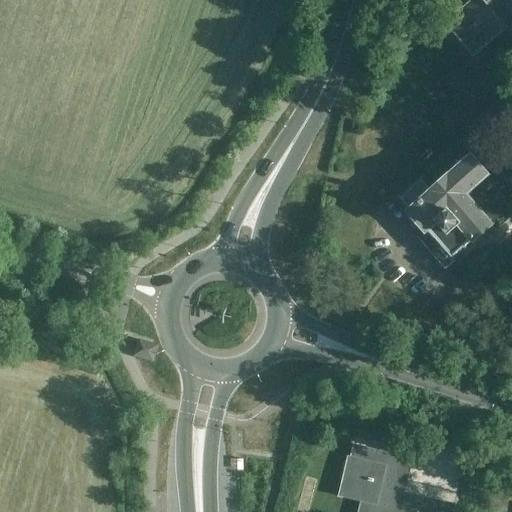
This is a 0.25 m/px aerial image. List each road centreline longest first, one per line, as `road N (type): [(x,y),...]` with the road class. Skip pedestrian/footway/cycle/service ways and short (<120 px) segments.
road 1 (secondary): [(270,181),(340,48),(353,0)]
road 2 (unclassified): [(171,294),(0,244)]
road 3 (secondary): [(511,403),(365,354)]
